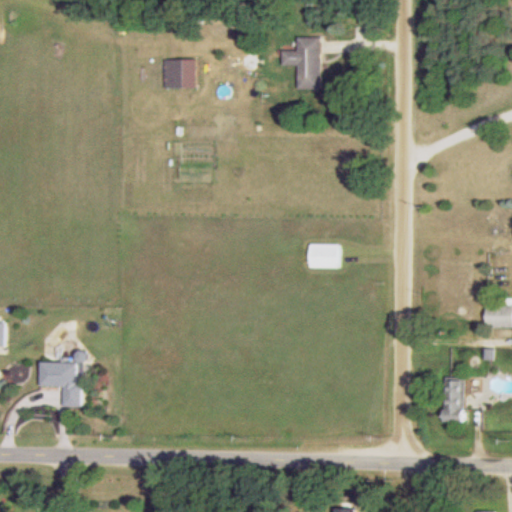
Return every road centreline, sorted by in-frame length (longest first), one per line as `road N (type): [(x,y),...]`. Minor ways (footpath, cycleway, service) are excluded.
road 1 (residential): [(0,453),(511,462)]
road 2 (residential): [(398,459),(396,0)]
